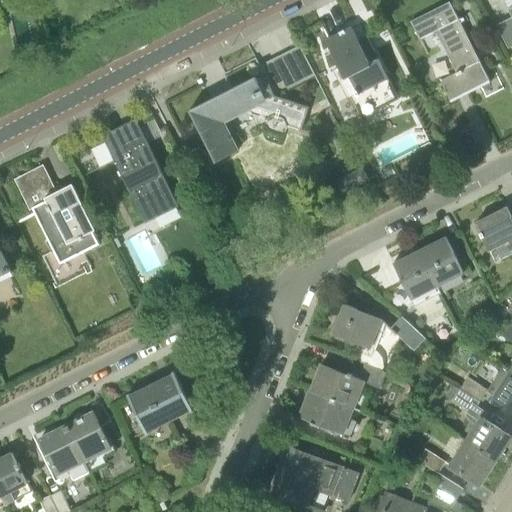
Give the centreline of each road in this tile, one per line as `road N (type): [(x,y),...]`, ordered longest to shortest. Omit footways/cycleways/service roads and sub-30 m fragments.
road 1 (residential): [(0,415),(276,278)]
road 2 (tertiary): [(0,136),(269,0)]
road 3 (residential): [(276,278),(511,159)]
road 4 (residential): [(221,511),(293,313),(276,278)]
